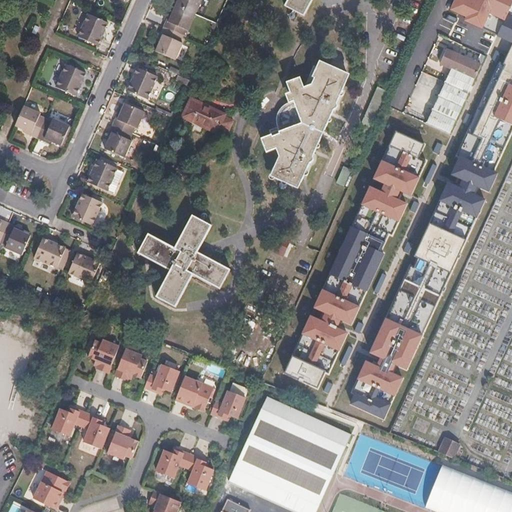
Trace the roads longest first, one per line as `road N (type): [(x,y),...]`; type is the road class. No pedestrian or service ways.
road 1 (residential): [(145,0),(66,171)]
road 2 (residential): [(98,511),(127,500),(164,418)]
